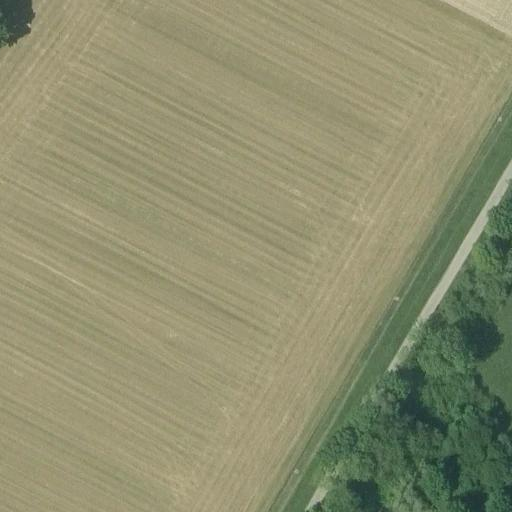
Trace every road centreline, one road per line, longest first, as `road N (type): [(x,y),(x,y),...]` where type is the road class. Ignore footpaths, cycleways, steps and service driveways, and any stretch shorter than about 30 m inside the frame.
road 1 (track): [(511,102),(274,511)]
road 2 (track): [(312,511),(511,173)]
